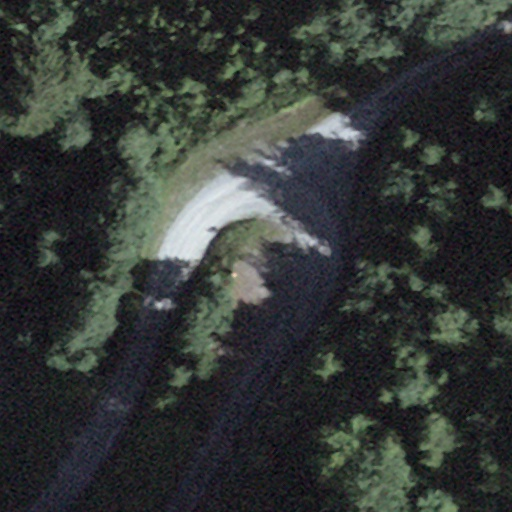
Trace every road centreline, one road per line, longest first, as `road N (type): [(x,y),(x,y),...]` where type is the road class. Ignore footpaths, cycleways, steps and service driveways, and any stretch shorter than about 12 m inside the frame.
road 1 (track): [(344,181),(154,289),(47,503),(27,511)]
road 2 (track): [(344,181),(320,379),(226,511)]
road 3 (track): [(511,89),(344,181)]
